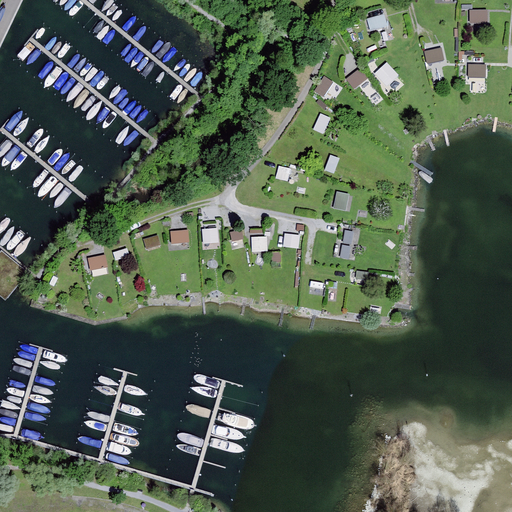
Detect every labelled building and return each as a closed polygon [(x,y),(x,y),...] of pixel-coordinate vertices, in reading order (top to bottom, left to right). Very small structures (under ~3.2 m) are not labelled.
[(488,10),(470,10),(470,23),(488,23),(488,10)] [(370,31),(387,26),(384,14),(367,19),(370,31)] [(427,64),(444,60),(441,48),(424,52),(427,64)] [(389,63),(373,70),(376,77),(378,76),(380,82),(394,76),(391,70),(392,70),(389,63)] [(468,77),(486,78),(486,65),(469,64),(468,77)] [(354,89),(368,78),(360,68),(347,79),(354,89)] [(324,97),(334,82),(324,77),(315,91),(324,97)] [(319,99),(317,103),(325,109),(328,106),(319,99)] [(322,114),(314,129),(324,134),(331,118),(322,114)] [(331,155),(325,170),(334,174),(340,158),(331,155)] [(276,178),(288,181),(291,169),(278,166),(276,178)] [(334,208),(346,211),(350,194),(337,191),(334,208)] [(212,219),(197,221),(199,235),(214,233),(212,219)] [(188,230),(171,232),(172,244),(189,243),(188,230)] [(242,230),(230,233),(232,242),(244,239),(242,230)] [(343,243),(351,244),(354,232),(345,230),(343,243)] [(285,234),(285,247),(300,247),(300,234),(285,234)] [(158,235),(143,240),(146,249),(160,245),(158,235)] [(267,237),(252,238),(252,252),(268,252),(267,237)] [(351,247),(342,245),(340,257),(349,259),(351,247)] [(128,248),(114,252),(116,261),(130,256),(128,248)] [(281,252),(273,252),(272,263),(281,263),(281,252)] [(106,255),(88,259),(90,271),(108,267),(106,255)] [(369,273),(357,271),(356,279),(368,281),(369,273)]
